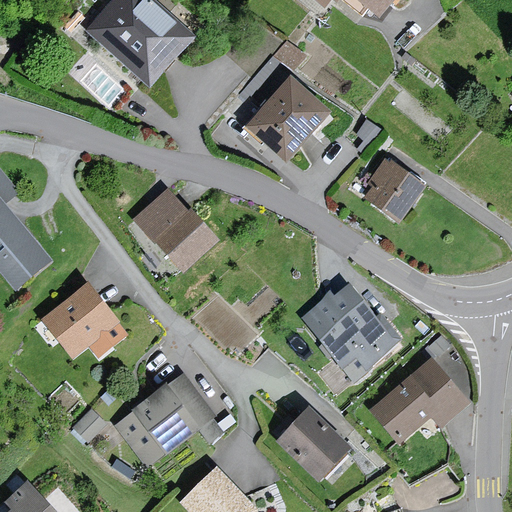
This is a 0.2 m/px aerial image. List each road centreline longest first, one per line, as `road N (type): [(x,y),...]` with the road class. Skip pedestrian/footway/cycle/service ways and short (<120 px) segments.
road 1 (residential): [(63,129),(248,183),(435,294),(496,300)]
road 2 (residential): [(63,129),(70,190),(244,405)]
road 3 (residential): [(490,511),(496,300)]
